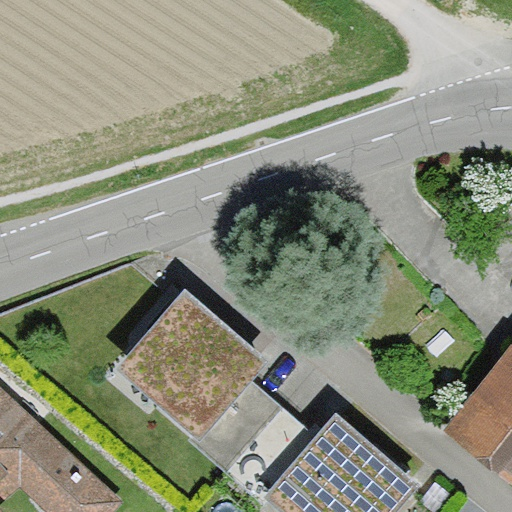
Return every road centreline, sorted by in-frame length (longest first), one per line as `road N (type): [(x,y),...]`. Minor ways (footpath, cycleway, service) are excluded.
road 1 (tertiary): [(511,107),(384,136),(0,268)]
road 2 (track): [(496,108),(437,32),(391,0)]
